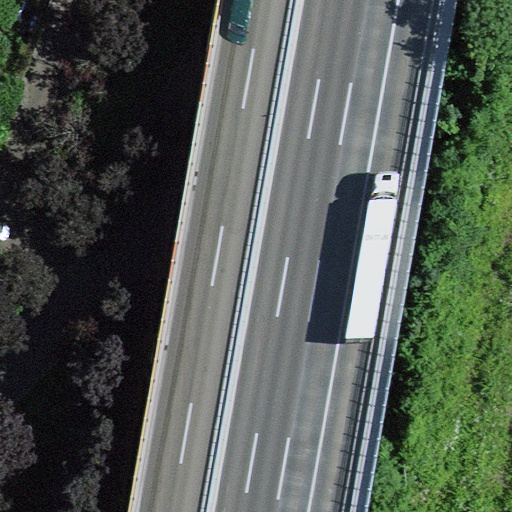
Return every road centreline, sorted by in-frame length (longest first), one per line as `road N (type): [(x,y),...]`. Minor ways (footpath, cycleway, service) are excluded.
road 1 (motorway): [(275,511),(371,0)]
road 2 (motorway): [(266,0),(182,511)]
road 3 (residential): [(289,0),(202,176),(0,371)]
